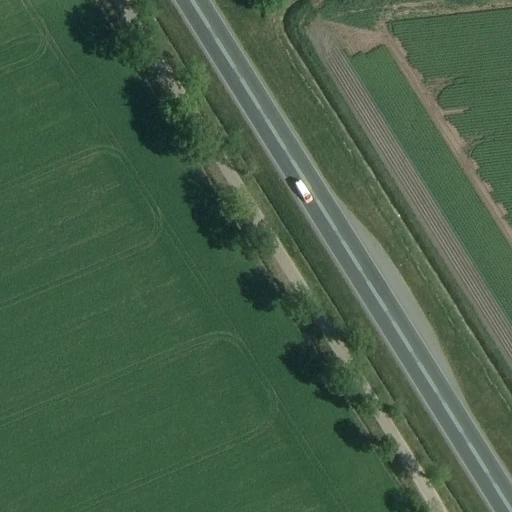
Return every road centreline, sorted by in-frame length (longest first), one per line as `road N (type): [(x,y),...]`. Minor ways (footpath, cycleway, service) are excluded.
road 1 (trunk): [(511,511),(192,0)]
road 2 (unclassified): [(125,0),(437,511)]
